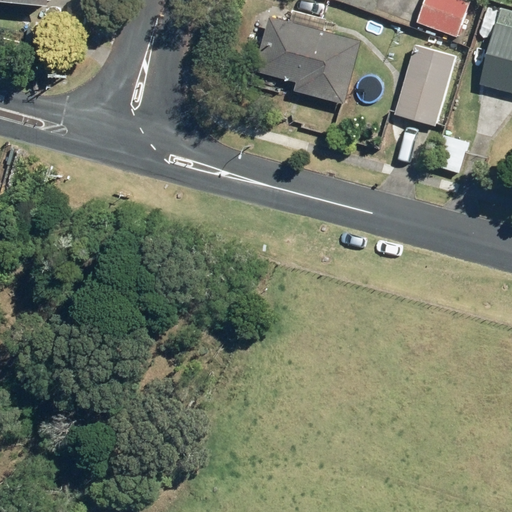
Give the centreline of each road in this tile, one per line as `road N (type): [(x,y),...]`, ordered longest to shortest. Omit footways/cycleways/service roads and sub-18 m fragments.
road 1 (residential): [(144,134),(183,164),(511,251)]
road 2 (residential): [(144,134),(137,94),(158,0)]
